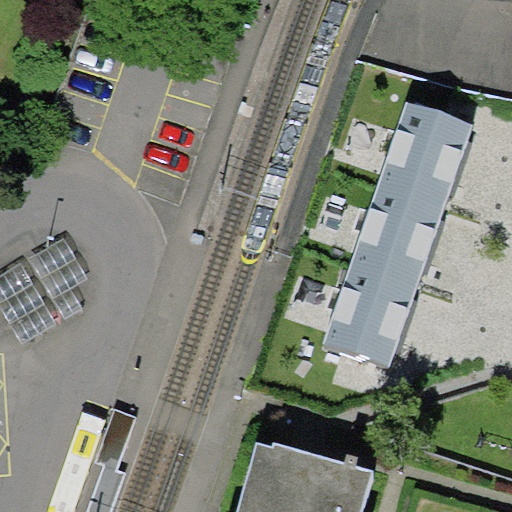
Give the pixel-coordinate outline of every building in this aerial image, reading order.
[(473,125),(407,102),(371,204),(437,227),(473,125)] [(409,308),(437,227),(371,204),(343,285),(409,308)] [(61,235),(0,266),(0,303),(19,341),(80,310),(70,292),(86,283),(61,235)] [(388,368),(409,308),(343,285),(322,346),(388,368)] [(257,441),(236,511),(362,511),(373,475),(257,441)]
